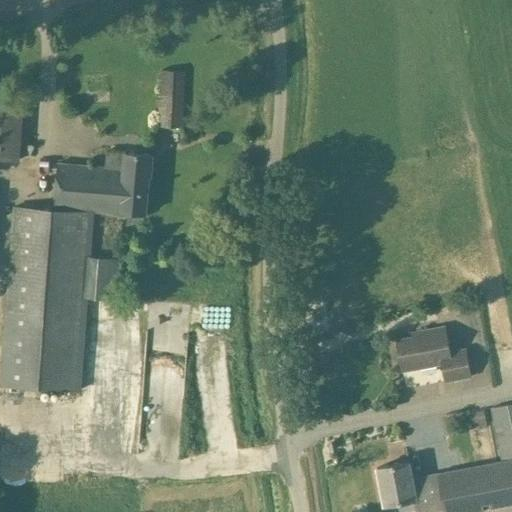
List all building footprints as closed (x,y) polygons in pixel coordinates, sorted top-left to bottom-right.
[(157,127),(183,129),(185,80),(188,80),(189,72),(160,70),(157,127)] [(0,160),(20,162),(24,94),(0,92),(0,160)] [(152,155),(124,153),(107,151),(105,166),(57,162),(54,209),(13,206),(0,368),(0,386),(79,392),(86,298),(118,300),(121,259),(89,257),(93,212),(119,212),(146,214),(149,176),(151,177),(152,155)] [(423,335),(395,340),(401,371),(440,364),(444,381),(469,377),(464,349),(448,352),(443,327),(422,331),(423,335)] [(384,506),(414,500),(415,511),(435,511),(443,510),(443,511),(477,511),(511,505),(511,403),(491,408),(501,460),(436,473),(413,478),(409,461),(376,468),(384,506)] [(408,447),(386,451),(388,463),(410,459),(408,447)]
